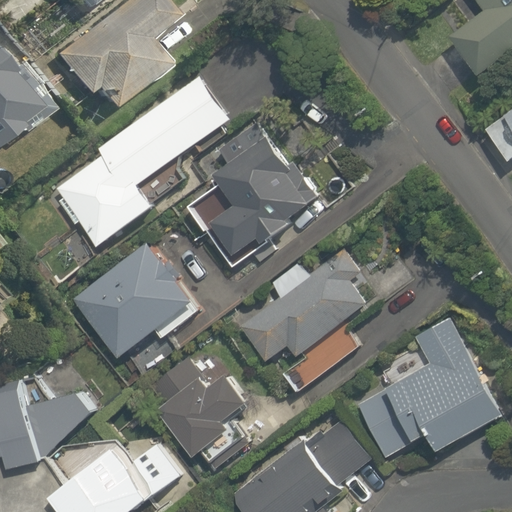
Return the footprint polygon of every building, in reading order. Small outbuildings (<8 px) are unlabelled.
[(169,0),(126,0),(56,55),(88,97),(97,90),(113,111),(172,65),(148,34),(177,11),(169,0)] [(511,57),(511,0),(479,0),(489,11),(454,39),(485,79),(511,57)] [(21,133),(48,113),(0,49),(0,142),(18,129),(21,133)] [(61,183),(109,246),(166,202),(151,182),(236,117),(204,74),(61,183)] [(511,114),(500,123),(511,140),(511,114)] [(323,195),(274,137),(224,179),(242,200),(213,224),(244,261),(323,195)] [(84,296),(127,355),(165,329),(169,335),(209,307),(161,241),(84,296)] [(317,275),(307,261),(278,283),(288,297),(250,326),(278,362),(298,347),(304,355),(376,301),(358,278),(363,274),(347,253),(317,275)] [(509,411),(454,315),(419,335),(434,361),(360,403),(389,455),(437,427),(448,447),(509,411)] [(304,390),(362,347),(348,329),(290,371),(304,390)] [(168,406),(207,456),(245,426),(238,416),(259,399),(226,356),(206,372),(195,358),(161,385),(174,401),(168,406)] [(26,377),(0,383),(0,458),(7,457),(9,466),(46,458),(26,377)] [(348,417),(241,491),(254,511),(322,511),(346,495),(337,482),(375,456),(348,417)] [(54,497),(66,511),(132,511),(145,506),(155,499),(175,483),(180,478),(147,437),(65,446),(50,460),(68,484),(54,497)]
